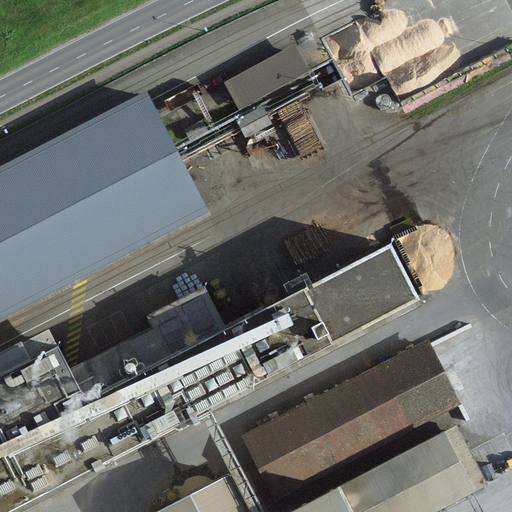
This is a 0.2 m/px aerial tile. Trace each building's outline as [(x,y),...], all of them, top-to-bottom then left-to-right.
[(295,43),(225,82),(240,108),(309,70),(295,43)] [(0,318),(205,212),(159,124),(0,206),(0,318)] [(390,247),(223,332),(200,288),(145,316),(150,326),(67,369),(46,329),(0,352),(0,511),(416,299),(390,247)] [(271,496),(454,402),(420,338),(238,432),(271,496)] [(424,511),(485,482),(457,425),(280,511),(424,511)] [(243,511),(222,471),(146,511),(243,511)]
